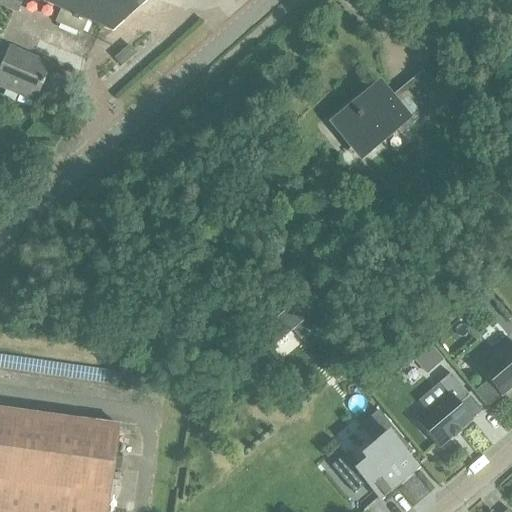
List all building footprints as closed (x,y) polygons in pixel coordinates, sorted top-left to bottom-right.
[(0,0),(0,6),(17,14),(22,0),(0,0)] [(35,0),(61,10),(55,24),(79,34),(85,21),(112,32),(149,0),(35,0)] [(114,59),(121,67),(136,54),(129,46),(114,59)] [(0,72),(0,89),(34,104),(48,71),(8,53),(0,72)] [(379,87),(329,127),(359,165),(397,135),(443,98),(427,78),(394,106),(379,87)] [(295,307),(284,324),(307,338),(318,322),(295,307)] [(511,342),(479,371),(501,397),(511,388),(511,342)] [(429,345),(414,358),(426,374),(442,361),(429,345)] [(0,367),(115,381),(117,363),(0,349),(0,367)] [(448,395),(416,422),(438,449),(451,437),(452,439),(459,433),(458,432),(471,420),(459,405),(469,397),(450,374),(439,384),(448,395)] [(0,511),(107,511),(119,426),(0,410),(0,511)] [(346,455),(331,467),(353,492),(365,482),(380,500),(417,469),(416,467),(409,472),(398,458),(410,448),(378,411),(360,426),(380,449),(366,461),(368,464),(360,472),(346,455)]
